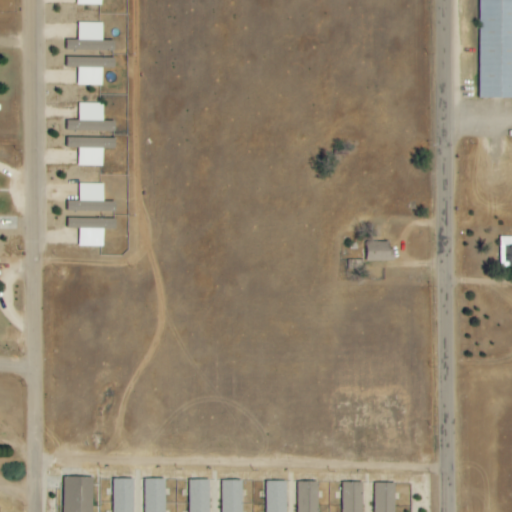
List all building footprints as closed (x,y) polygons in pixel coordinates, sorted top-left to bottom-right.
[(511,0),(479,0),(479,99),(511,98),(511,0)] [(103,23),(78,23),(78,40),(67,40),(66,50),(115,51),(115,41),(103,41),(103,23)] [(115,59),(67,58),(66,68),(78,68),(77,86),(102,86),(102,68),(115,69),(115,59)] [(103,104),(79,104),(78,121),(67,121),(67,131),(115,132),(115,122),(103,122),(103,104)] [(115,149),(115,139),(67,138),(67,149),(78,149),(78,166),(103,166),(103,149),(115,149)] [(104,202),(104,184),(79,184),(79,202),(67,202),(67,211),(116,212),(116,202),(104,202)] [(79,247),(103,247),(103,230),(116,230),(116,220),(68,219),(67,229),(79,229),(79,247)] [(511,236),(500,237),(500,268),(511,267),(511,236)] [(394,262),(393,242),(366,243),(367,262),(394,262)] [(92,511),(93,478),(64,477),(62,511),(92,511)] [(144,511),(165,511),(165,478),(144,479),(144,511)] [(133,511),(134,479),(114,479),(113,511),(133,511)] [(209,511),(210,479),(189,479),(188,511),(209,511)] [(242,511),(242,480),(221,480),(221,511),(242,511)] [(287,511),(287,481),(266,481),(266,511),(287,511)] [(297,511),(318,511),(318,481),(297,482),(297,511)] [(363,511),(364,482),(342,482),(341,511),(363,511)] [(394,511),(395,483),(375,483),(374,511),(394,511)]
